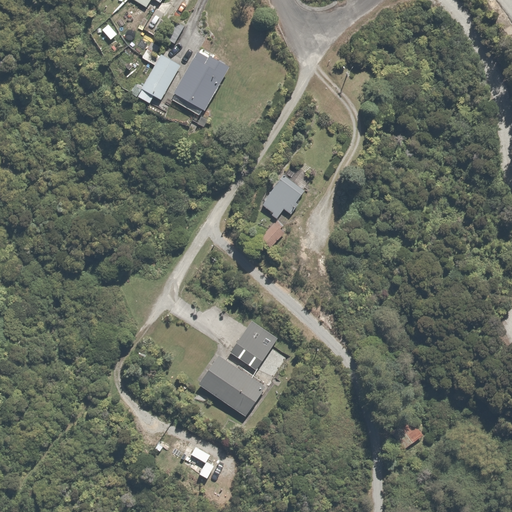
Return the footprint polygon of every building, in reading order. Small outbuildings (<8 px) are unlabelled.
[(182,60),(151,40),(141,55),(154,63),(140,85),(159,97),(182,60)] [(228,64),(210,53),(200,46),(190,61),(172,90),(200,108),(228,64)] [(283,206),(291,211),(298,201),(295,199),(303,187),(281,172),(260,201),(277,214),(283,206)] [(316,210),(308,204),(299,217),(307,222),(316,210)] [(276,218),(259,233),(269,244),(286,229),(276,218)] [(251,319),(229,350),(256,368),(278,338),(251,319)] [(216,350),(196,379),(246,413),(266,384),(216,350)] [(408,415),(390,430),(405,447),(422,432),(408,415)] [(200,444),(193,454),(206,463),(213,453),(200,444)]
